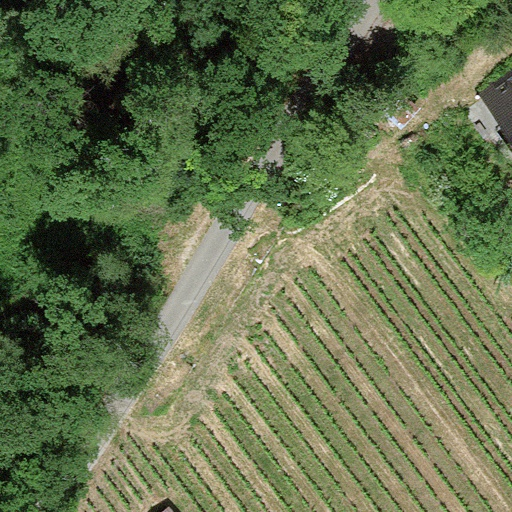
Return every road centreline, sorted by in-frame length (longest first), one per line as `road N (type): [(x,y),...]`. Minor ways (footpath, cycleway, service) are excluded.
road 1 (track): [(44,511),(375,0)]
road 2 (unknown): [(66,478),(0,369)]
